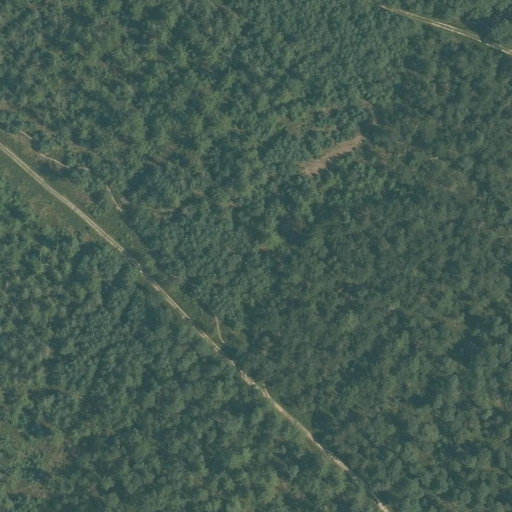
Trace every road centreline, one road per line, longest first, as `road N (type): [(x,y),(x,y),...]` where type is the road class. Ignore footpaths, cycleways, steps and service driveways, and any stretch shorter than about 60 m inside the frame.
road 1 (track): [(0,139),(266,385)]
road 2 (track): [(266,385),(397,511)]
road 3 (track): [(373,0),(511,52)]
